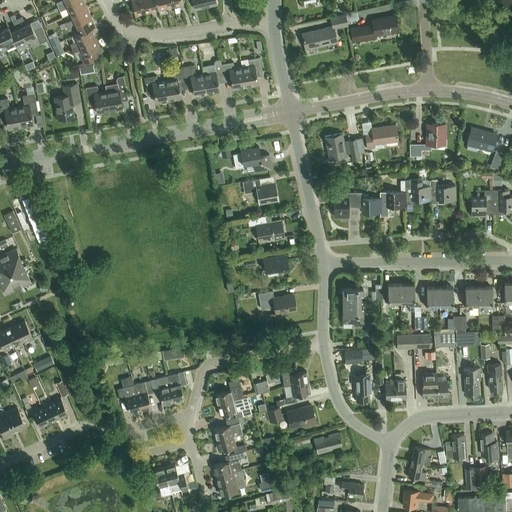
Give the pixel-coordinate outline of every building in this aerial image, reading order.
[(86,6),(83,0),(73,0),(58,7),(60,11),(68,8),(70,13),(86,6)] [(143,14),(139,0),(131,0),(135,16),(143,14)] [(139,0),(143,14),(151,12),(147,0),(139,0)] [(147,0),(151,12),(158,10),(155,0),(147,0)] [(155,0),(158,10),(166,8),(163,0),(155,0)] [(174,6),(171,0),(163,0),(166,8),(174,6)] [(192,0),(195,10),(206,7),(204,0),(192,0)] [(73,19),(65,23),(60,25),(62,29),(67,27),(91,16),(86,6),(70,13),(73,19)] [(47,23),(43,14),(39,16),(43,25),(47,23)] [(338,43),(334,29),(348,26),(345,14),(331,17),(333,26),(302,33),(306,50),(338,43)] [(353,42),(367,40),(376,38),(375,35),(399,31),(396,15),(372,20),(373,25),(351,29),(353,42)] [(96,26),(91,16),(67,27),(69,31),(77,27),(79,32),(79,33),(91,28),(96,26)] [(22,17),(16,19),(27,43),(37,39),(30,23),(25,25),(22,17)] [(27,43),(16,19),(12,21),(16,29),(10,32),(15,43),(14,44),(17,48),(27,43)] [(0,26),(0,36),(5,48),(14,44),(15,43),(10,32),(8,27),(2,30),(0,26)] [(34,29),(40,43),(47,39),(41,26),(34,29)] [(79,32),(74,35),(71,36),(74,42),(70,44),(71,48),(95,38),(91,28),(79,33),(79,32)] [(48,36),(52,45),(60,41),(55,32),(48,36)] [(73,53),(81,49),(85,57),(81,59),(84,64),(96,58),(93,51),(100,48),(95,38),(71,48),(73,53)] [(64,52),(60,41),(52,45),(57,55),(64,52)] [(176,47),(165,49),(167,57),(177,56),(176,47)] [(122,48),(120,55),(126,57),(128,51),(122,48)] [(249,66),(241,67),(245,87),(257,85),(255,72),(262,71),(260,57),(248,59),(249,66)] [(223,77),(221,64),(220,59),(215,60),(214,63),(214,65),(202,67),(203,74),(206,94),(219,92),(217,78),(223,77)] [(245,87),(241,67),(234,68),(233,62),(221,64),(223,77),(230,76),(232,89),(245,87)] [(79,67),(80,74),(94,71),(93,64),(79,67)] [(194,96),(206,94),(203,74),(196,75),(194,65),(182,67),(185,84),(192,83),(194,96)] [(172,79),(164,81),(168,101),(181,98),(178,85),(185,84),(182,67),(170,69),(172,79)] [(66,73),(67,79),(78,77),(77,71),(66,73)] [(126,94),(124,81),(123,76),(118,77),(116,79),(117,82),(105,84),(106,91),(109,111),(122,109),(120,95),(126,94)] [(156,103),(168,101),(164,81),(157,82),(156,76),(144,78),(146,91),(153,90),(156,103)] [(71,103),(80,101),(77,83),(63,86),(65,95),(54,97),(57,115),(56,115),(57,120),(69,118),(69,117),(74,116),(71,103)] [(97,113),(109,111),(106,91),(98,92),(97,86),(85,88),(87,101),(94,100),(97,113)] [(24,106),(17,107),(20,127),(33,125),(30,112),(37,111),(34,93),(22,95),(24,106)] [(9,108),(7,98),(0,99),(0,121),(6,121),(8,129),(20,127),(17,107),(9,108)] [(426,130),(426,144),(410,144),(410,155),(421,156),(421,149),(431,149),(431,144),(444,145),(445,123),(431,123),(430,130),(426,130)] [(375,143),(399,140),(397,124),(373,127),(374,133),(366,134),(368,148),(376,147),(375,143)] [(492,149),(496,134),(480,130),(480,129),(471,126),(467,142),(492,149)] [(328,159),(347,155),(347,153),(351,152),(352,160),(359,159),(355,139),(343,141),(342,134),(324,137),(328,159)] [(229,147),(222,149),(223,156),(231,155),(229,147)] [(255,171),(271,168),(269,154),(260,155),(259,147),(240,150),(241,153),(233,154),(235,168),(244,167),(243,164),(253,163),(255,171)] [(496,150),(490,165),(501,170),(507,155),(496,150)] [(501,174),(492,175),(492,185),(502,185),(501,174)] [(118,212),(142,208),(155,300),(174,297),(171,274),(193,271),(195,286),(212,283),(202,214),(183,217),(184,225),(161,229),(153,177),(134,180),(136,196),(114,199),(113,191),(96,194),(101,226),(119,223),(118,212)] [(260,203),(277,200),(274,183),(261,186),(259,178),(242,181),(244,193),(257,191),(260,203)] [(400,192),(379,192),(379,216),(386,216),(386,206),(403,206),(403,209),(404,209),(404,179),(400,179),(400,192)] [(429,203),(429,180),(429,186),(421,186),(421,179),(404,179),(404,209),(411,209),(411,200),(429,200),(429,203)] [(437,180),(429,180),(429,203),(437,203),(437,199),(455,199),(455,185),(437,185),(437,180)] [(484,213),(492,213),(492,189),(483,189),(483,197),(469,197),(469,215),(484,214),(484,213)] [(511,195),(509,195),(509,189),(492,189),(492,213),(499,213),(499,210),(511,209),(511,195)] [(361,193),(354,193),(354,207),(362,207),(362,213),(378,213),(378,216),(379,216),(379,192),(378,192),(378,198),(361,198),(361,193)] [(354,193),(347,193),(340,193),(340,198),(334,198),(334,216),(348,216),(348,207),(354,207),(354,193)] [(3,215),(12,233),(21,229),(13,210),(3,215)] [(259,241),(284,237),(281,219),(266,222),(265,215),(247,218),(249,225),(256,224),(259,241)] [(6,239),(0,241),(0,247),(0,248),(8,245),(6,239)] [(0,281),(6,294),(31,282),(16,248),(0,255),(0,281)] [(286,266),(289,266),(287,255),(263,259),(265,270),(267,270),(268,277),(278,275),(278,273),(282,272),(283,274),(288,273),(286,266)] [(254,256),(238,259),(239,264),(245,263),(246,266),(256,265),(254,256)] [(87,341),(116,337),(107,278),(78,283),(87,341)] [(395,300),(401,300),(401,284),(388,284),(388,304),(395,304),(395,300)] [(407,304),(409,304),(409,311),(414,311),(414,284),(401,284),(401,300),(407,300),(407,304)] [(440,304),(439,287),(426,287),(426,307),(433,307),(433,304),(440,304)] [(453,287),(439,287),(440,304),(446,304),(446,307),(453,307),(453,287)] [(472,303),(478,303),(478,287),(465,287),(465,307),(472,307),(472,303)] [(478,287),(478,303),(485,303),(485,307),(492,307),(491,287),(478,287)] [(342,288),(342,301),(363,301),(362,288),(342,288)] [(275,313),(296,309),(294,294),(274,297),(273,291),(258,293),(261,309),(274,306),(275,313)] [(363,301),(342,301),(342,314),(356,314),(356,320),(363,320),(363,301)] [(381,316),(382,323),(370,323),(370,329),(382,329),(388,328),(388,316),(381,316)] [(15,325),(23,340),(27,339),(28,341),(33,338),(25,321),(15,325)] [(6,329),(13,345),(14,347),(20,345),(18,342),(23,340),(15,325),(6,329)] [(9,347),(13,345),(6,329),(0,332),(0,341),(5,352),(10,349),(9,347)] [(456,330),(456,344),(480,343),(480,329),(456,330)] [(454,332),(434,333),(435,346),(455,345),(454,332)] [(413,334),(414,348),(431,347),(430,333),(413,334)] [(414,348),(413,334),(392,335),(393,347),(397,347),(397,349),(414,348)] [(480,344),(481,358),(490,357),(489,343),(480,344)] [(183,346),(174,348),(175,349),(176,357),(184,356),(183,348),(183,346)] [(456,360),(455,347),(446,348),(447,360),(456,360)] [(502,351),(502,360),(506,360),(506,363),(511,362),(511,347),(505,347),(505,350),(502,351)] [(373,348),(361,349),(362,360),(374,359),(373,348)] [(361,350),(345,351),(345,363),(361,362),(361,350)] [(154,354),(144,356),(146,364),(146,360),(154,358),(154,354)] [(1,358),(6,369),(12,366),(7,355),(1,358)] [(42,359),(33,363),(37,372),(45,368),(42,359)] [(502,389),(501,374),(501,362),(487,363),(489,385),(490,385),(490,390),(502,389)] [(100,363),(97,370),(102,373),(105,366),(100,363)] [(31,366),(25,369),(28,375),(34,372),(31,366)] [(306,371),(297,372),(296,367),(281,369),(284,386),(291,385),(308,382),(306,371)] [(464,368),(464,369),(465,390),(466,390),(466,395),(478,394),(477,379),(480,379),(479,367),(464,368)] [(183,371),(167,375),(173,402),(184,399),(181,385),(186,383),(183,371)] [(17,373),(9,377),(12,383),(20,379),(17,373)] [(436,377),(435,373),(421,373),(421,381),(422,397),(438,397),(436,377)] [(167,375),(150,380),(153,392),(159,391),(163,404),(173,402),(167,375)] [(35,377),(28,380),(32,387),(38,384),(35,377)] [(442,377),(436,377),(438,397),(447,396),(447,380),(442,380),(442,377)] [(228,381),(230,387),(240,384),(239,378),(228,381)] [(356,401),(368,400),(367,385),(362,386),(361,378),(354,379),(355,396),(356,396),(356,401)] [(7,379),(0,381),(0,388),(9,384),(7,379)] [(267,379),(260,381),(263,392),(270,390),(268,384),(267,379)] [(394,380),(395,399),(406,398),(405,379),(394,380)] [(56,383),(62,396),(68,393),(62,380),(56,383)] [(150,380),(144,381),(133,384),(140,410),(151,407),(148,394),(153,392),(150,380)] [(385,399),(395,399),(394,380),(389,380),(389,383),(384,383),(385,399)] [(260,381),(253,383),(256,394),(263,392),(260,381)] [(310,393),(308,382),(291,385),(293,396),(283,397),(284,404),(297,401),(296,395),(310,393)] [(140,410),(133,384),(117,388),(120,401),(126,399),(129,413),(140,410)] [(230,387),(231,389),(214,393),(217,404),(234,400),(244,397),(240,385),(230,387)] [(55,400),(51,402),(58,418),(68,413),(60,396),(54,398),(55,400)] [(238,417),(248,414),(251,413),(247,396),(244,397),(234,400),(217,404),(220,415),(234,412),(235,417),(238,417)] [(42,407),(49,422),(58,418),(51,402),(47,404),(46,402),(41,405),(42,407)] [(304,426),(316,423),(312,405),(281,413),(279,407),(266,410),(269,422),(288,417),(291,427),(303,424),(304,426)] [(6,412),(14,428),(17,427),(19,431),(27,427),(17,406),(6,412)] [(49,422),(42,407),(38,409),(37,406),(31,409),(40,427),(49,422)] [(11,430),(14,428),(6,412),(0,414),(0,426),(5,437),(12,434),(11,430)] [(213,429),(216,440),(233,436),(242,433),(239,422),(238,417),(235,417),(226,420),(227,426),(213,429)] [(332,448),(342,445),(338,432),(328,435),(328,436),(323,438),(323,437),(314,439),(317,453),(332,449),(332,448)] [(498,456),(497,442),(494,442),(494,435),(493,435),(492,432),(480,432),(481,452),(487,451),(487,456),(498,456)] [(296,437),(298,444),(310,441),(308,434),(296,437)] [(453,458),(467,457),(465,437),(464,437),(464,434),(452,435),(452,441),(446,442),(447,456),(453,456),(453,458)] [(236,446),(233,436),(216,440),(219,451),(233,447),(234,453),(237,452),(243,451),(247,450),(245,444),(236,446)] [(430,456),(431,448),(415,445),(412,460),(425,463),(426,455),(430,456)] [(444,450),(438,451),(441,463),(447,462),(444,450)] [(212,465),(215,476),(241,469),(241,468),(239,458),(245,457),(243,451),(237,452),(234,453),(225,455),(226,461),(212,465)] [(426,479),(427,472),(423,471),(425,463),(412,460),(409,476),(426,479)] [(164,467),(171,493),(181,490),(182,491),(188,489),(183,471),(177,473),(175,464),(164,467)] [(153,470),(156,479),(149,480),(154,498),(161,496),(171,493),(164,467),(153,470)] [(465,468),(467,488),(477,487),(475,467),(465,468)] [(487,467),(477,468),(478,488),(488,487),(487,467)] [(215,476),(218,487),(220,492),(246,485),(243,475),(246,474),(244,468),(241,468),(241,469),(215,476)] [(511,472),(502,473),(503,485),(511,485),(511,472)] [(326,483),(325,491),(333,491),(334,484),(333,484),(334,478),(324,477),(324,483),(326,483)] [(269,480),(258,482),(261,490),(271,488),(269,480)] [(195,481),(188,483),(191,495),(198,493),(195,481)] [(362,496),(363,484),(359,484),(359,483),(341,481),(340,488),(348,489),(347,495),(362,496)] [(433,501),(433,493),(420,491),(420,490),(405,488),(403,505),(416,507),(417,499),(433,501)] [(266,494),(267,504),(290,499),(288,490),(266,494)] [(483,511),(507,511),(506,498),(511,497),(511,491),(505,492),(505,495),(477,496),(477,494),(475,494),(475,496),(458,497),(459,511),(483,511)] [(318,499),(317,507),(333,508),(334,500),(318,499)] [(448,506),(433,505),(432,511),(451,511),(452,500),(448,500),(448,506)]
